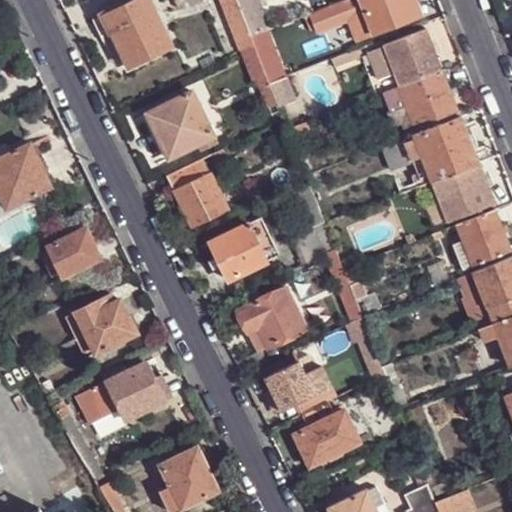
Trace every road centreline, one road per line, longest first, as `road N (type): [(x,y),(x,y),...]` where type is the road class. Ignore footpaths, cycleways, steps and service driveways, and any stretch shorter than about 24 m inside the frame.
road 1 (residential): [(32,0),(276,511)]
road 2 (residential): [(467,0),(511,114)]
